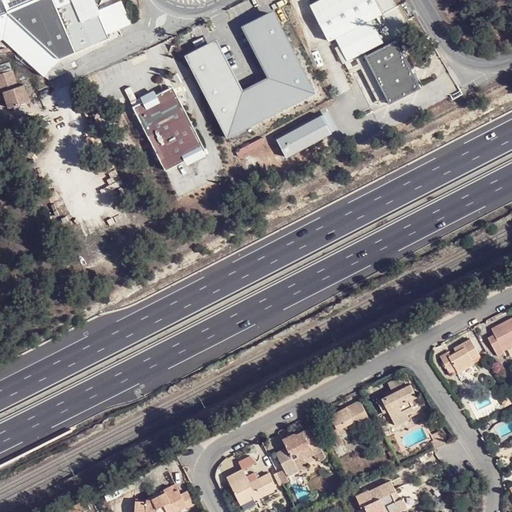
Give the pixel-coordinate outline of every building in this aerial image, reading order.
[(0,0),(0,41),(2,40),(45,77),(60,60),(109,39),(107,35),(132,25),(121,1),(100,10),(99,7),(101,0),(0,0)] [(374,0),(319,0),(310,5),(329,42),(335,39),(339,46),(346,61),(359,55),(383,43),(371,21),(383,15),(374,0)] [(217,37),(184,54),(228,137),(317,90),(283,25),(274,7),(242,24),(269,75),(243,88),(217,37)] [(365,57),(389,104),(420,89),(396,42),(365,57)] [(335,48),(343,64),(360,56),(359,55),(346,61),(339,46),(335,48)] [(19,87),(14,71),(0,74),(0,90),(0,92),(5,91),(10,107),(30,102),(26,85),(19,87)] [(142,102),(132,108),(165,172),(206,151),(186,113),(180,101),(173,87),(156,95),(154,91),(140,98),(142,102)] [(322,113),(277,138),(287,156),(332,131),(322,113)] [(511,316),(491,328),(493,331),(495,335),(500,345),(511,339),(511,338),(511,316)] [(500,345),(495,335),(488,339),(497,354),(504,351),(503,349),(500,345)] [(457,350),(456,349),(449,353),(447,349),(440,353),(450,369),(456,365),(458,370),(474,361),(471,356),(478,353),(470,337),(460,343),(463,347),(457,350)] [(500,345),(503,349),(511,343),(511,340),(511,339),(500,345)] [(454,344),(456,349),(457,350),(463,347),(460,343),(459,341),(454,344)] [(391,389),(384,393),(373,399),(380,413),(385,410),(393,424),(415,413),(408,399),(415,395),(408,380),(403,383),(399,373),(386,379),(387,383),(391,389)] [(380,386),(384,393),(391,389),(387,383),(380,386)] [(336,422),(326,428),(335,445),(346,441),(340,431),(364,419),(354,400),(329,414),(331,417),(333,416),(336,422)] [(323,421),(326,428),(336,422),(333,416),(331,417),(323,421)] [(281,450),(279,446),(274,448),(288,474),(305,466),(302,458),(312,453),(316,460),(326,455),(310,424),(297,430),(296,428),(281,436),(285,442),(287,447),(281,450)] [(431,436),(438,448),(443,445),(437,433),(431,436)] [(266,447),(251,455),(255,462),(270,454),(266,447)] [(226,474),(238,498),(248,493),(250,497),(273,486),(265,470),(253,476),(252,475),(247,478),(241,467),(226,474)] [(391,476),(386,479),(392,490),(396,487),(391,476)] [(392,490),(386,479),(370,488),(368,485),(354,493),(360,505),(363,503),(367,511),(377,511),(378,511),(390,511),(405,505),(401,497),(393,501),(388,492),(392,490)] [(150,499),(138,500),(137,511),(174,511),(182,509),(185,509),(192,505),(183,487),(177,490),(174,483),(152,493),(150,499)] [(401,497),(396,487),(392,490),(388,492),(393,501),(401,497)] [(248,493),(238,498),(240,503),(250,497),(248,493)]
